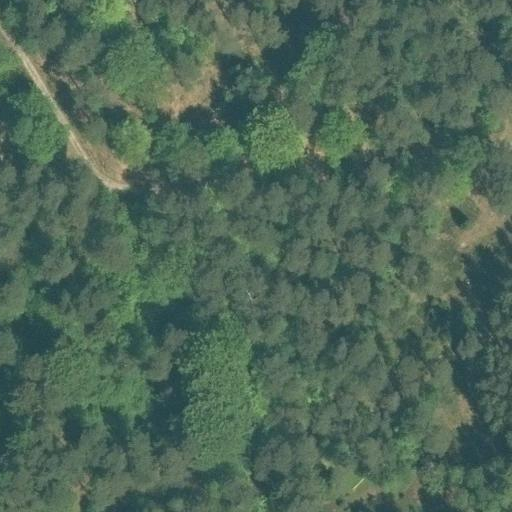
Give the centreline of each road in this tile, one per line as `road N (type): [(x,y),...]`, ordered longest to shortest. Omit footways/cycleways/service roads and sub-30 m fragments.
road 1 (track): [(507,146),(147,194),(101,183)]
road 2 (track): [(101,183),(219,373),(256,511)]
road 3 (track): [(101,183),(0,27)]
